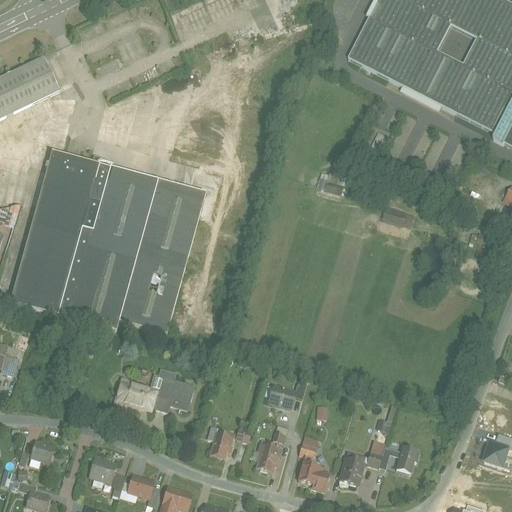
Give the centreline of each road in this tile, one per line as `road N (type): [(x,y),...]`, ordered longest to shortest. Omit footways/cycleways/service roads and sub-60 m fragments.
road 1 (residential): [(0,416),(86,430),(288,501)]
road 2 (residential): [(433,511),(511,316)]
